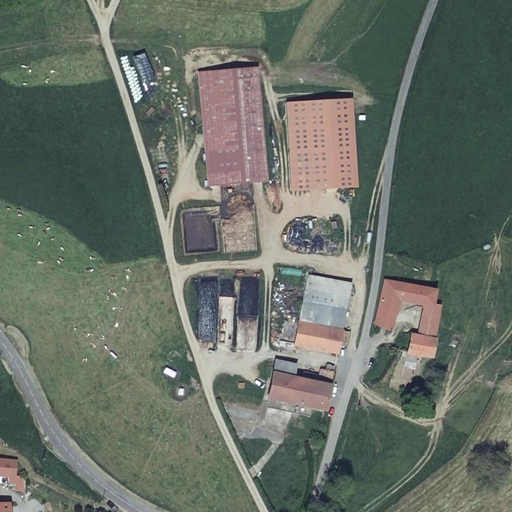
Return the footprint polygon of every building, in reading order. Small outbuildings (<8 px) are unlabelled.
[(257,66),(197,73),(208,187),(268,182),(257,66)] [(285,103),(291,191),(356,187),(350,99),(285,103)] [(296,305),(338,312),(344,286),(302,277),(296,305)] [(391,331),(401,302),(424,307),(435,309),(437,290),(384,280),(373,324),(391,331)] [(291,327),(333,336),(338,312),(296,305),(291,327)] [(435,309),(424,307),(418,334),(435,337),(440,310),(435,309)] [(329,357),(329,352),(333,336),(291,327),(287,348),(329,357)] [(408,355),(433,359),(435,337),(418,334),(412,333),(408,355)] [(339,352),(342,337),(333,336),(329,352),(339,352)] [(280,356),(282,348),(274,346),(273,355),(280,356)] [(268,377),(288,381),(291,364),(271,362),(268,377)] [(268,377),(263,404),(302,412),(315,415),(325,374),(307,371),(305,383),(288,381),(268,377)] [(302,412),(263,404),(261,414),(300,422),(302,412)] [(15,474),(16,457),(0,455),(0,474),(6,474),(15,474)] [(24,493),(24,475),(15,474),(6,474),(5,484),(14,484),(14,493),(24,493)] [(44,497),(47,489),(35,483),(31,492),(44,497)] [(10,511),(10,500),(0,500),(0,511),(10,511)]
